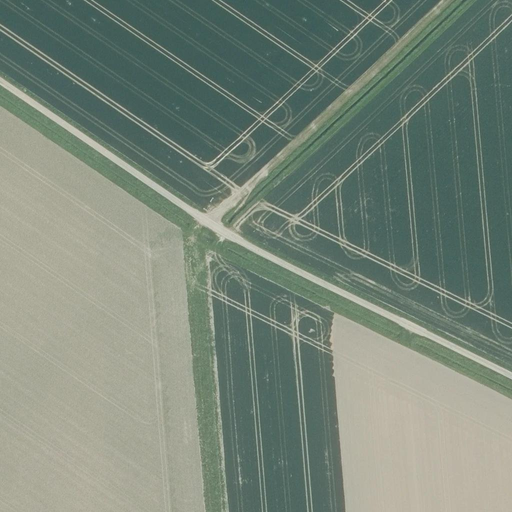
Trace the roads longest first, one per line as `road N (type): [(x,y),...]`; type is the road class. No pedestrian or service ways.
road 1 (unclassified): [(511,377),(227,235),(0,81)]
road 2 (track): [(209,223),(448,0)]
